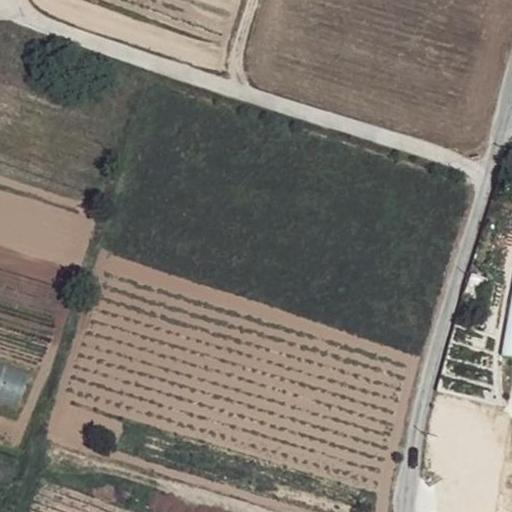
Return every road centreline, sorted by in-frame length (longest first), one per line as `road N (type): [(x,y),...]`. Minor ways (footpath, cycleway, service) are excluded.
road 1 (track): [(2,11),(487,170)]
road 2 (unclassified): [(511,85),(418,384),(397,511)]
